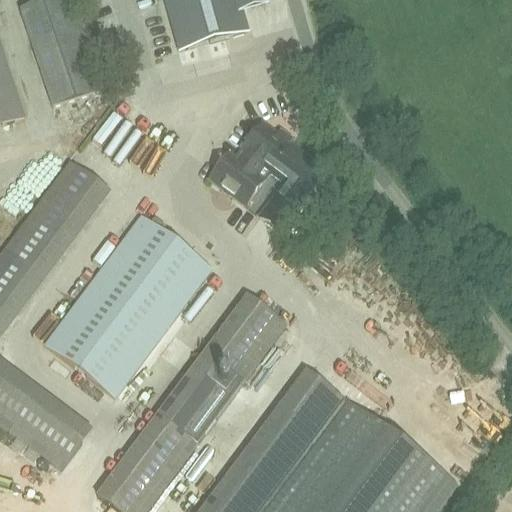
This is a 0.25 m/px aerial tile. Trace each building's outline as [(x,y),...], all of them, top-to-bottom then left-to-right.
[(51,112),(104,94),(73,0),(60,0),(19,14),(51,112)] [(243,16),(238,0),(163,0),(179,55),(248,36),(243,16)] [(0,128),(23,121),(0,52),(0,128)] [(284,188),(305,160),(287,147),(286,150),(258,129),(239,154),(243,157),(236,165),(226,157),(207,183),(242,209),(262,184),(259,182),(265,173),(284,188)] [(0,215),(0,246),(60,167),(45,156),(0,215)] [(0,339),(107,197),(94,188),(67,167),(0,256),(0,429),(59,474),(89,434),(0,367),(0,339)] [(114,401),(210,274),(141,222),(45,349),(114,401)] [(317,274),(309,281),(325,298),(333,290),(317,274)] [(147,511),(284,330),(257,310),(244,300),(94,500),(109,511),(147,511)] [(270,303),(264,311),(286,326),(292,318),(270,303)] [(207,317),(190,306),(153,363),(170,374),(207,317)] [(201,511),(437,511),(455,489),(304,376),(201,511)] [(492,458),(502,435),(480,427),(471,450),(492,458)]
